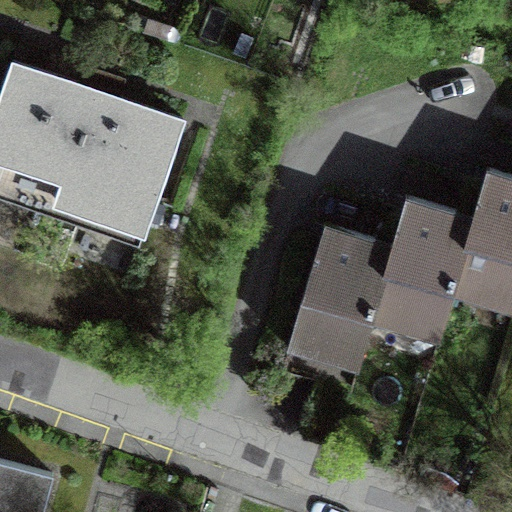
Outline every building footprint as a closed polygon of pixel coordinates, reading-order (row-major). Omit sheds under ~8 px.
[(184,118),(12,57),(0,90),(0,179),(143,230),(184,118)] [(511,172),(486,165),(472,213),(455,274),(459,275),(511,290),(511,172)] [(455,274),(472,213),(405,194),(392,241),(374,301),(377,302),(445,322),(459,275),(455,274)] [(374,301),(392,241),(325,222),(293,329),(363,350),(377,302),(374,301)] [(0,511),(40,511),(51,471),(0,457),(0,511)]
